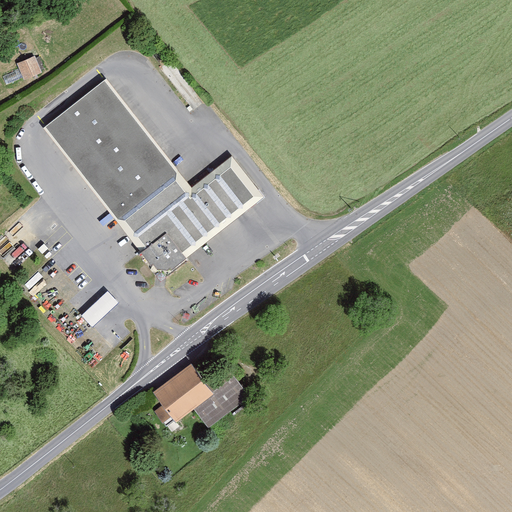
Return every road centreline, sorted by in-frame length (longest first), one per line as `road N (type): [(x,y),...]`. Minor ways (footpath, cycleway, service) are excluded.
road 1 (unknown): [(191,341),(133,289),(27,143),(27,129),(124,59),(141,65),(314,255)]
road 2 (secondary): [(0,488),(208,328),(511,119)]
